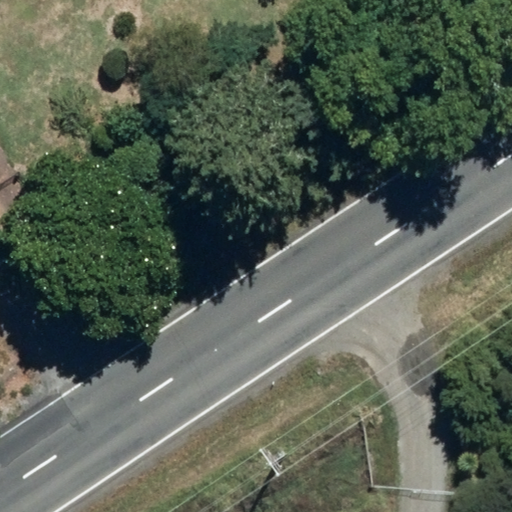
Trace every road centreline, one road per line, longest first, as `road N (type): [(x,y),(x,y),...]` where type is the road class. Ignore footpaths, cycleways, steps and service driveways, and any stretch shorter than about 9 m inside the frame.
road 1 (tertiary): [(511,156),(0,497)]
road 2 (unknown): [(352,262),(338,511)]
